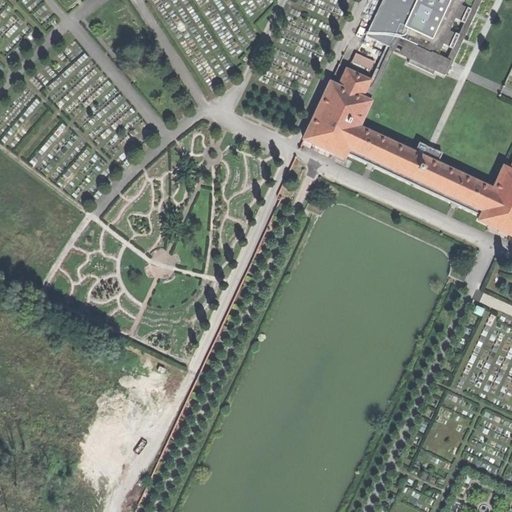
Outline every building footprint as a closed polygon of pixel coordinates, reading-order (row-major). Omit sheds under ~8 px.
[(385,0),(369,36),(392,47),(394,42),(401,26),(409,30),(422,0),(385,0)] [(422,0),(409,30),(401,26),(394,42),(406,47),(403,54),(413,58),(411,63),(435,74),(438,70),(449,75),(453,67),(483,0),(422,0)] [(358,53),(354,62),(373,69),(377,60),(358,53)] [(370,79),(346,68),(337,86),(330,82),(304,139),(344,158),(346,153),(359,126),(371,101),(362,97),(370,79)] [(438,162),(442,153),(431,147),(419,142),(415,152),(359,126),(346,153),(480,215),(493,188),(438,162)] [(480,215),(478,220),(511,236),(511,164),(510,169),(503,166),(493,188),(480,215)]
